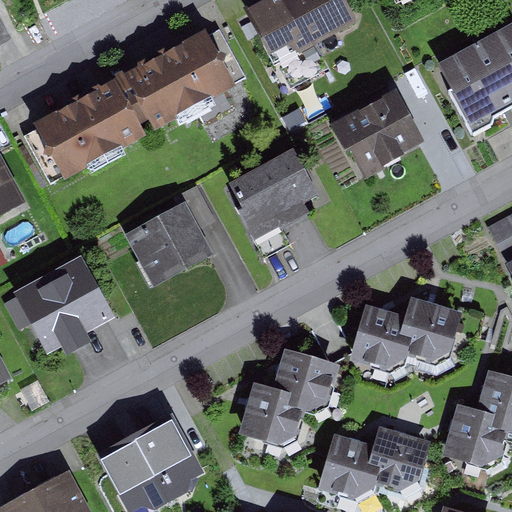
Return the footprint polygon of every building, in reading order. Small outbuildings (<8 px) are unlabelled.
[(276,0),(249,15),(275,65),(351,25),(337,0),(276,0)] [(511,35),(443,71),(471,124),(511,103),(511,35)] [(148,137),(232,91),(202,37),(118,83),(148,137)] [(64,183),(148,137),(118,83),(34,129),(64,183)] [(394,101),(339,131),(365,177),(420,147),(394,101)] [(2,142),(0,143),(0,215),(33,198),(2,142)] [(293,159),(234,190),(260,237),(303,214),(299,207),(315,199),(293,159)] [(133,240),(155,283),(205,258),(183,215),(133,240)] [(511,215),(487,229),(503,259),(511,254),(511,215)] [(79,268),(19,299),(47,353),(107,322),(79,268)] [(463,312),(420,301),(416,317),(412,348),(451,358),(463,312)] [(416,317),(375,306),(362,357),(406,369),(412,348),(416,317)] [(327,407),(340,360),(293,348),(282,388),(310,402),(327,407)] [(511,373),(498,370),(487,410),(511,423),(511,373)] [(263,382),(249,429),(297,443),(310,402),(282,388),(263,382)] [(468,405),(454,451),(502,466),(511,432),(511,423),(487,410),(468,405)] [(102,462),(128,511),(133,511),(199,478),(171,426),(102,462)] [(428,447),(381,434),(375,451),(371,469),(380,473),(377,488),(405,496),(418,489),(428,447)] [(375,451),(336,440),(323,491),(355,501),(377,488),(380,473),(371,469),(375,451)] [(10,511),(84,511),(68,482),(10,511)]
